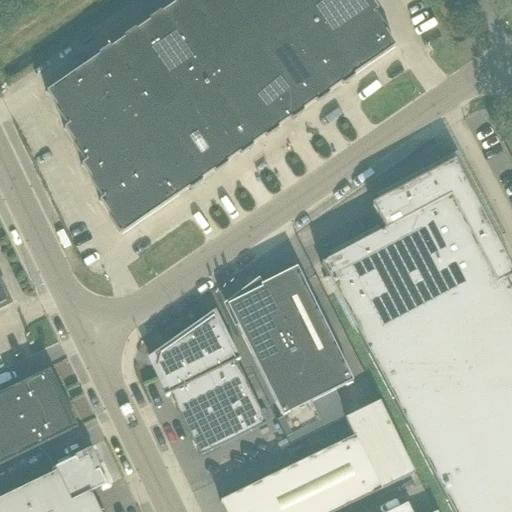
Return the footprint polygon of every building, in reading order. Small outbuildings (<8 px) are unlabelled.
[(178,0),(172,4),(174,6),(160,15),(159,13),(147,22),(148,23),(135,32),(134,31),(122,39),(123,41),(110,50),(109,48),(96,56),(97,58),(45,94),(56,109),(54,110),(65,126),(67,125),(68,127),(63,130),(73,145),(72,146),(83,163),(84,161),(85,163),(80,166),(91,181),(89,182),(100,199),(102,198),(103,199),(98,202),(108,217),(107,218),(118,235),(120,234),(121,236),(188,190),(189,191),(201,183),(200,181),(213,172),(214,174),(226,166),(225,164),(239,155),(240,157),(252,148),(251,147),(264,138),(265,139),(277,131),(276,129),(289,120),(291,122),(303,113),(302,112),(315,103),(316,104),(328,96),(327,94),(340,85),(341,87),(354,79),(352,77),(395,48),(384,33),(386,32),(375,15),(373,16),(372,15),(377,12),(369,0),(178,0)] [(384,232),(320,266),(450,511),(511,511),(511,298),(501,278),(511,272),(495,241),(478,250),(460,217),(478,207),(454,162),(371,206),(384,232)] [(227,307),(282,418),(352,383),(296,270),(260,288),(262,292),(253,297),(252,295),(227,307)] [(168,395),(168,397),(199,458),(265,425),(213,319),(181,341),(183,344),(162,358),(156,356),(153,369),(159,370),(171,393),(168,395)] [(0,394),(0,466),(72,432),(44,374),(0,394)] [(415,475),(388,422),(220,503),(220,504),(222,505),(229,501),(234,511),(338,511),(380,492),(415,475)] [(98,511),(90,494),(105,487),(97,472),(95,473),(87,457),(76,463),(75,460),(53,471),(55,474),(0,500),(0,511),(98,511)]
